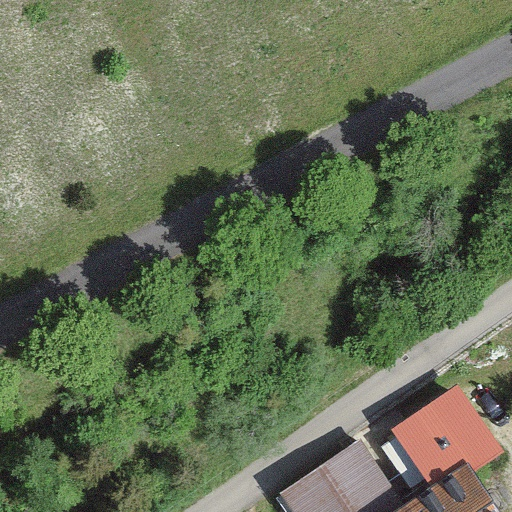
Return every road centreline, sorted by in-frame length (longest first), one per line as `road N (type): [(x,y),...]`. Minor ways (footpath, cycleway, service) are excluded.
road 1 (unclassified): [(511,52),(0,322)]
road 2 (residential): [(511,288),(200,511)]
